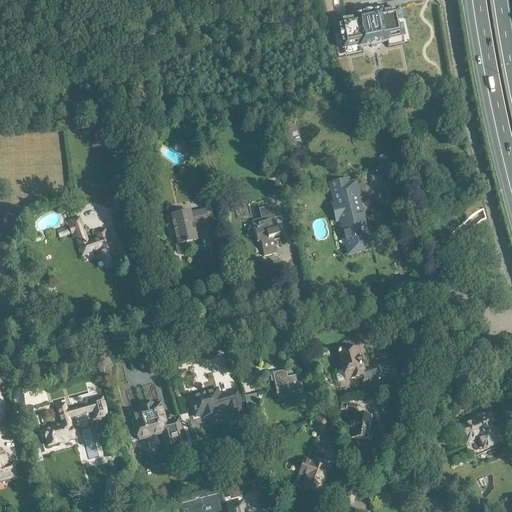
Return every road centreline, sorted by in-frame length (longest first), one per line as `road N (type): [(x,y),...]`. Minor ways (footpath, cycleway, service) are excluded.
road 1 (residential): [(346,511),(415,437),(498,319)]
road 2 (unclassified): [(488,201),(443,0)]
road 3 (motorway): [(476,0),(511,179)]
